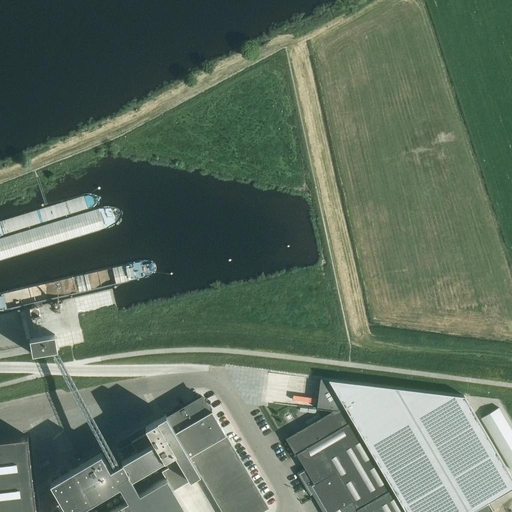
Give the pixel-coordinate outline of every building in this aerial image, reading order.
[(38,321),(37,311),(26,312),(27,322),(38,321)] [(30,332),(36,330),(35,324),(28,326),(30,332)] [(55,335),(30,339),(33,354),(57,350),(55,335)] [(332,410),(286,438),(295,455),(297,454),(306,469),(299,473),(307,487),(310,485),(313,491),(312,491),(324,511),(470,511),(487,502),(511,487),(511,477),(511,476),(464,396),(379,385),(320,378),(316,408),(332,410)] [(167,475),(174,487),(199,472),(222,511),(260,511),(269,507),(211,410),(209,405),(207,406),(201,396),(167,417),(166,414),(128,436),(133,444),(121,451),(125,459),(122,461),(132,477),(164,458),(168,465),(162,469),(166,476),(167,475)] [(511,470),(511,469),(511,430),(498,407),(483,416),(481,418),(511,470)] [(0,511),(37,511),(28,435),(0,437),(0,511)] [(101,452),(50,482),(68,511),(72,511),(120,484),(101,452)] [(131,511),(188,511),(174,487),(166,476),(124,500),(131,511)] [(131,511),(124,500),(102,511),(131,511)] [(470,511),(492,511),(487,502),(470,511)]
